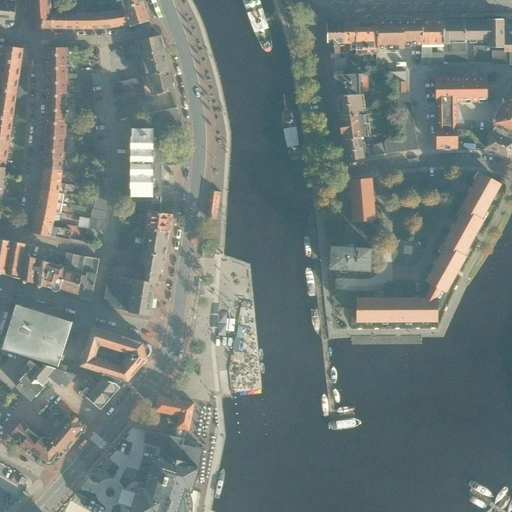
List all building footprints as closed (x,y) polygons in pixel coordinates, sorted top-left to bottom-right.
[(49,0),(40,0),(30,1),(32,29),(51,28),(50,11),(49,0)] [(70,0),(71,10),(64,11),(64,27),(90,27),(90,10),(89,0),(70,0)] [(122,6),(127,23),(128,26),(148,19),(142,0),(122,6)] [(243,0),(250,21),(257,39),(260,45),(263,49),(264,50),(265,51),(266,52),(267,52),(268,52),(270,51),(271,50),(272,50),(272,49),(272,48),(272,47),(272,46),(272,42),(270,35),(266,20),(258,0),(243,0)] [(0,17),(12,19),(15,3),(2,2),(0,1),(0,17)] [(90,10),(90,27),(108,27),(127,23),(122,6),(106,10),(90,10)] [(64,11),(50,11),(51,28),(64,27),(64,11)] [(442,17),(422,18),(422,43),(422,53),(433,52),(433,45),(443,45),(443,42),(442,17)] [(463,17),(442,17),(443,42),(445,42),(445,52),(445,61),(470,61),(470,50),(468,50),(468,42),(463,42),(463,17)] [(505,35),(505,17),(463,17),(463,42),(468,42),(486,41),(486,46),(476,46),(476,61),(494,61),(494,50),(506,49),(505,35)] [(375,18),(353,19),(353,42),(353,48),(357,48),(357,54),(375,53),(375,48),(375,18)] [(402,18),(375,18),(375,48),(403,48),(403,45),(402,18)] [(414,43),(422,43),(422,18),(413,18),(402,18),(403,45),(408,45),(411,43),(414,43)] [(343,42),(343,19),(326,19),(327,52),(341,52),(341,45),(343,45),(343,42)] [(353,42),(353,19),(343,19),(343,42),(353,42)] [(511,34),(505,35),(506,49),(494,50),(494,61),(494,64),(511,63),(511,34)] [(124,60),(139,57),(165,51),(161,36),(121,44),(124,60)] [(0,46),(0,74),(19,77),(23,49),(0,46)] [(46,47),(46,74),(67,74),(67,67),(65,67),(66,54),(67,54),(67,47),(46,47)] [(165,51),(139,57),(143,74),(168,69),(165,51)] [(433,52),(422,53),(419,65),(442,64),(445,61),(445,52),(433,52)] [(345,57),(333,58),(334,70),(346,69),(345,57)] [(168,69),(143,74),(113,81),(113,95),(144,89),(146,96),(173,90),(168,69)] [(406,71),(387,71),(387,81),(406,81),(406,71)] [(333,76),(335,97),(362,93),(359,72),(333,76)] [(184,88),(180,73),(175,74),(179,89),(184,88)] [(0,74),(0,102),(15,105),(19,77),(0,74)] [(46,74),(45,101),(67,102),(67,95),(65,95),(65,81),(67,82),(67,74),(46,74)] [(92,74),(79,75),(83,153),(97,152),(92,74)] [(435,74),(436,147),(462,147),(462,123),(454,123),(454,98),(491,97),(491,74),(435,74)] [(511,77),(508,76),(489,121),(490,126),(492,127),(490,131),(511,140),(511,77)] [(406,81),(394,82),(394,91),(406,91),(406,81)] [(417,148),(407,91),(394,94),(401,138),(383,140),(385,153),(417,148)] [(335,97),(338,116),(364,113),(362,93),(335,97)] [(45,101),(43,129),(66,130),(66,123),(64,123),(64,110),(67,110),(67,102),(45,101)] [(0,102),(0,130),(11,132),(15,105),(0,102)] [(130,148),(161,148),(161,125),(180,120),(177,107),(154,112),(148,113),(130,117),(130,148)] [(338,116),(342,140),(359,137),(368,136),(364,113),(338,116)] [(43,129),(42,158),(62,159),(64,159),(64,151),(62,151),(63,137),(65,137),(66,130),(43,129)] [(0,158),(7,160),(11,132),(0,130),(0,158)] [(511,145),(511,140),(490,131),(482,147),(507,157),(511,145)] [(342,140),(344,159),(371,156),(369,144),(360,145),(359,137),(342,140)] [(382,142),(371,144),(372,155),(383,153),(382,142)] [(130,148),(130,172),(161,172),(161,148),(130,148)] [(42,158),(41,167),(60,170),(62,159),(42,158)] [(41,167),(39,179),(59,182),(60,170),(41,167)] [(161,172),(130,172),(130,196),(135,196),(135,208),(151,211),(150,196),(161,196),(161,172)] [(482,172),(462,207),(464,208),(484,219),(503,184),(482,172)] [(452,190),(451,175),(393,179),(394,194),(452,190)] [(92,187),(94,187),(104,189),(105,177),(94,176),(92,187)] [(373,177),(349,180),(352,222),(376,220),(373,177)] [(39,179),(38,189),(57,192),(59,182),(39,179)] [(92,198),(94,198),(105,200),(107,189),(104,189),(94,187),(92,198)] [(38,189),(36,199),(55,203),(57,192),(38,189)] [(217,217),(221,192),(210,190),(207,216),(217,217)] [(94,198),(93,208),(104,210),(106,200),(105,200),(94,198)] [(36,199),(34,210),(54,213),(55,203),(36,199)] [(92,208),(90,218),(103,220),(104,210),(93,208),(92,208)] [(447,245),(466,256),(486,220),(484,219),(464,208),(445,244),(447,245)] [(54,213),(34,210),(30,232),(49,236),(54,213)] [(146,211),(143,228),(169,231),(172,214),(146,211)] [(87,218),(85,228),(102,231),(104,220),(103,220),(90,218),(87,218)] [(133,226),(119,224),(115,250),(129,252),(133,226)] [(143,228),(139,253),(145,254),(166,257),(169,231),(143,228)] [(22,255),(24,244),(0,239),(0,272),(17,277),(22,255)] [(447,245),(426,281),(432,285),(443,290),(448,293),(468,257),(466,256),(447,245)] [(330,271),(371,272),(372,249),(331,247),(330,271)] [(56,290),(75,295),(83,257),(65,252),(62,265),(56,290)] [(166,257),(145,254),(141,280),(155,282),(162,283),(166,257)] [(62,265),(22,255),(17,277),(56,290),(62,265)] [(98,260),(83,257),(75,295),(90,299),(98,260)] [(131,264),(112,260),(108,280),(120,281),(121,273),(129,274),(131,264)] [(150,316),(155,282),(141,280),(131,279),(130,283),(126,313),(150,316)] [(120,281),(108,280),(103,305),(126,313),(130,283),(120,281)] [(432,285),(426,297),(438,296),(443,290),(432,285)] [(426,297),(397,297),(398,323),(439,322),(438,296),(426,297)] [(397,297),(357,298),(357,308),(357,324),(398,323),(397,297)] [(16,304),(1,349),(57,367),(71,322),(16,304)] [(103,378),(122,385),(144,360),(140,344),(88,330),(76,369),(103,378)] [(39,369),(29,360),(25,365),(30,368),(18,382),(19,383),(15,388),(30,402),(44,386),(43,385),(49,379),(59,387),(61,384),(65,388),(75,375),(42,365),(39,369)] [(122,385),(103,378),(97,384),(89,377),(80,387),(83,390),(78,394),(99,412),(122,385)] [(196,403),(159,396),(156,412),(167,414),(181,417),(178,430),(190,432),(196,403)] [(44,439),(22,421),(8,436),(19,445),(15,449),(23,455),(26,453),(33,459),(36,459),(44,465),(48,465),(53,460),(55,460),(56,458),(59,458),(63,454),(65,454),(69,449),(68,447),(87,426),(69,411),(59,421),(55,418),(48,426),(52,429),(44,439)] [(164,434),(147,430),(144,441),(161,447),(164,434)] [(170,435),(164,434),(161,447),(159,453),(166,455),(167,452),(185,458),(185,459),(200,464),(203,448),(182,444),(183,438),(170,435)] [(159,453),(154,451),(144,481),(139,480),(136,492),(133,499),(131,506),(129,511),(177,511),(185,488),(191,490),(200,464),(185,459),(185,458),(167,452),(166,455),(159,453)] [(133,499),(136,492),(123,488),(119,502),(131,506),(133,499)]
